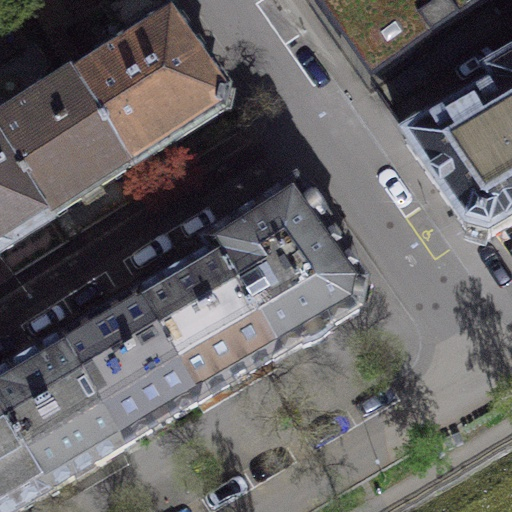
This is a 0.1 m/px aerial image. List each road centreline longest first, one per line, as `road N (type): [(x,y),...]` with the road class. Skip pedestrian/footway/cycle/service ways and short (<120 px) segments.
road 1 (residential): [(0,325),(318,125)]
road 2 (residential): [(488,366),(318,125)]
road 3 (residential): [(246,511),(488,366)]
road 4 (residential): [(318,125),(229,0)]
